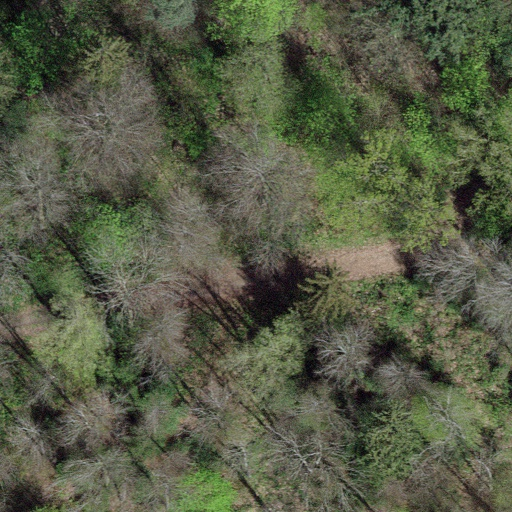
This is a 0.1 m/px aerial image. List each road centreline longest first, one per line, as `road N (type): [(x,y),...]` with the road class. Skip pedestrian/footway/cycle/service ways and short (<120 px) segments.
road 1 (track): [(408,258),(0,320)]
road 2 (track): [(408,258),(511,171)]
